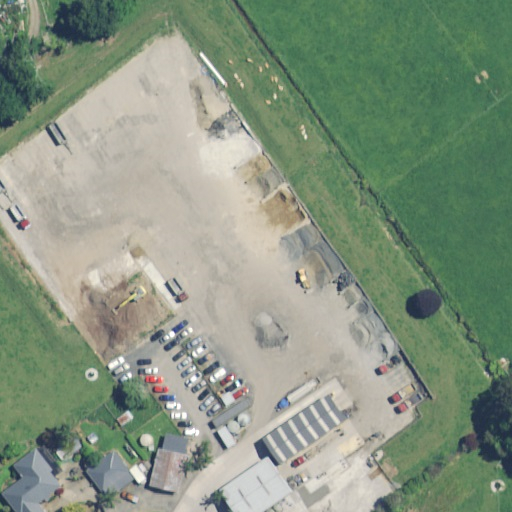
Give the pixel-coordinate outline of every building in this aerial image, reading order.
[(330,394),(265,438),(282,464),(348,420),(330,394)] [(251,406),(247,399),(212,421),(216,428),(251,406)] [(236,444),(227,428),(220,432),(229,447),(236,444)] [(2,493),(17,511),(44,511),(37,503),(61,485),(50,471),(53,469),(37,448),(15,465),(24,476),(2,493)] [(159,448),(150,485),(179,492),(188,456),(159,448)] [(113,450),(87,470),(103,491),(129,471),(113,450)] [(269,457),(222,490),(237,511),(264,511),(293,493),(269,457)]
